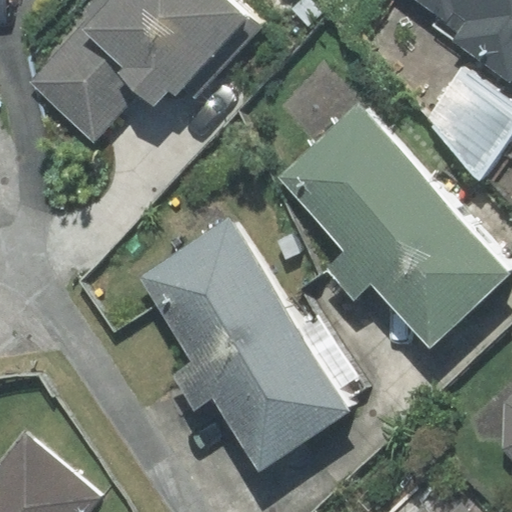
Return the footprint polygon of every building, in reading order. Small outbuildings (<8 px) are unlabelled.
[(103,0),(30,82),(95,139),(136,92),(153,107),(167,90),(175,96),(183,88),(194,98),(260,24),(232,0),(103,0)] [(373,0),(333,0),(360,19),(373,0)] [(511,0),(422,0),(464,30),(455,41),(509,79),(511,75),(511,0)] [(511,141),(511,91),(469,62),(424,130),(491,174),(511,141)] [(349,253),(329,271),(355,299),(371,284),(430,348),(511,273),(511,271),(360,105),(280,178),(349,253)] [(190,362),(171,374),(193,409),(213,396),(259,467),(349,410),(228,220),(136,278),(190,362)] [(511,395),(505,402),(503,449),(511,458),(511,395)] [(89,511),(101,498),(25,437),(0,467),(0,511),(89,511)]
